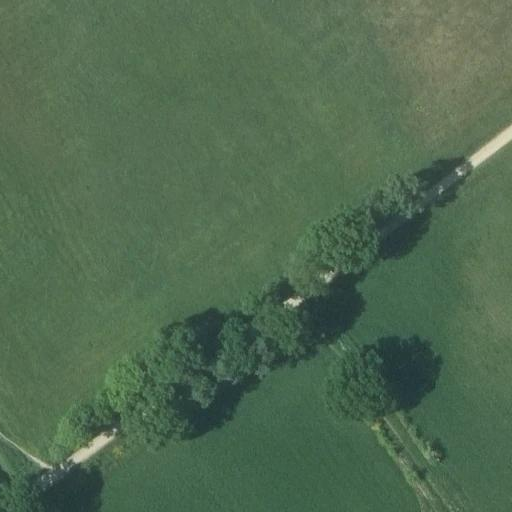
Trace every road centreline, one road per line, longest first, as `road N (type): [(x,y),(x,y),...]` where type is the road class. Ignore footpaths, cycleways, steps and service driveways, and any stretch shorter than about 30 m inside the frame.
road 1 (track): [(296,295),(50,475)]
road 2 (track): [(511,136),(296,295)]
road 3 (track): [(453,511),(296,295)]
